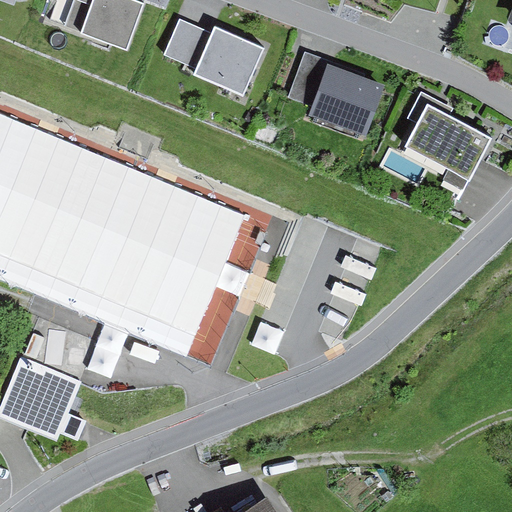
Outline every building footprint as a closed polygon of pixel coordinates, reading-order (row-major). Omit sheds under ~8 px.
[(0,0),(0,3),(13,8),(16,0),(0,0)] [(74,0),(75,0),(65,28),(82,34),(81,38),(128,55),(146,5),(130,0),(74,0)] [(197,70),(212,35),(180,21),(164,57),(197,70)] [(265,51),(214,30),(212,35),(197,70),(194,78),(245,99),(265,51)] [(288,99),(313,108),(327,69),(302,60),(288,99)] [(384,88),(327,68),(327,69),(313,108),(309,117),(366,138),(384,88)] [(451,110),(420,93),(406,120),(417,126),(404,150),(447,173),(467,184),(469,185),(492,142),(447,118),(451,110)] [(125,133),(119,148),(147,160),(153,144),(125,133)] [(467,184),(447,173),(443,181),(463,192),(467,184)] [(38,318),(22,359),(81,382),(97,341),(38,318)] [(81,382),(22,359),(0,413),(0,420),(57,443),(60,435),(73,441),(80,423),(67,418),(81,382)] [(274,511),(269,502),(252,511),(274,511)]
